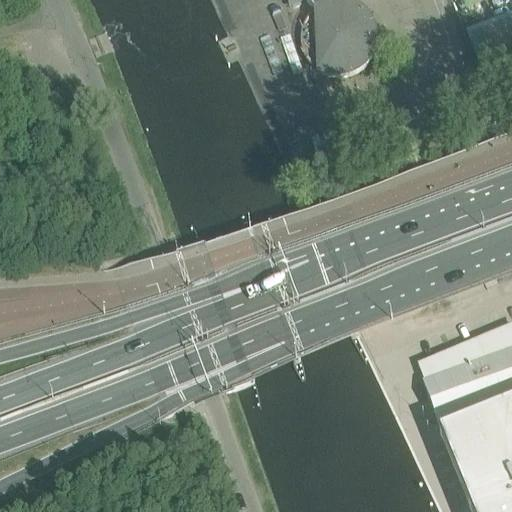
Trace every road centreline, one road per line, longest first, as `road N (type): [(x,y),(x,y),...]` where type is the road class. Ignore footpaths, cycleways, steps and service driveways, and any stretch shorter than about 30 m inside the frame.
road 1 (unclassified): [(247,511),(137,197),(53,0)]
road 2 (trunk): [(314,281),(0,400)]
road 3 (trunk): [(314,281),(263,279),(0,357)]
road 4 (trunk): [(0,484),(247,372),(281,334)]
road 5 (trunk): [(0,441),(281,334)]
road 6 (trunk): [(281,334),(511,247)]
road 7 (trunk): [(511,209),(314,281)]
